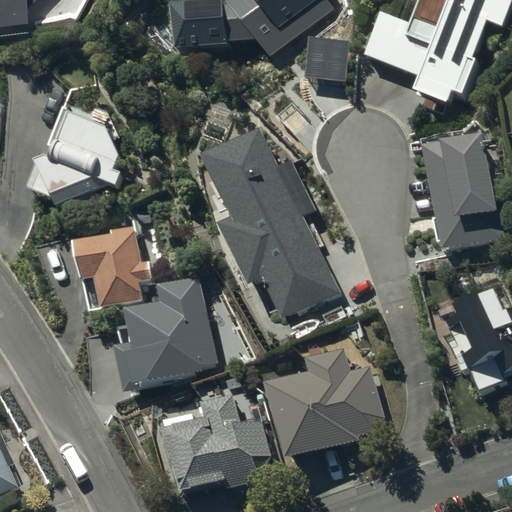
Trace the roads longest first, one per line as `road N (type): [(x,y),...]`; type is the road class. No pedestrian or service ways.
road 1 (residential): [(362,160),(422,388),(405,494)]
road 2 (residential): [(0,304),(120,511)]
